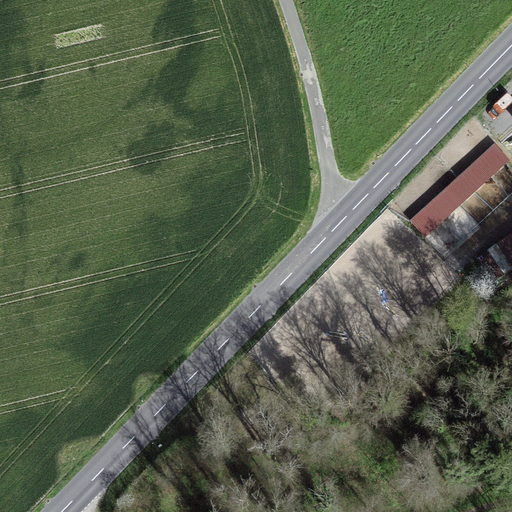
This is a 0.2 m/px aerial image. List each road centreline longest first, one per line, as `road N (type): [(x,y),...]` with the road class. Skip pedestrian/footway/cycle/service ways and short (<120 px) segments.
road 1 (tertiary): [(61,511),(341,221)]
road 2 (tertiary): [(341,221),(511,45)]
road 3 (unclassified): [(341,221),(286,0)]
